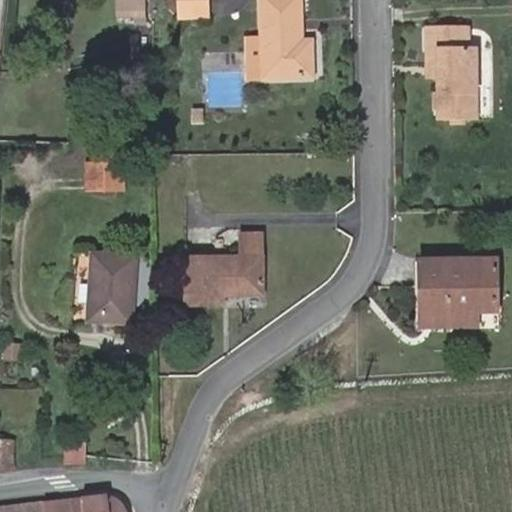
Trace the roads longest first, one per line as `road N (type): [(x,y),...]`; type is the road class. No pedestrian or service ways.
road 1 (residential): [(171,501),(220,394),(366,270),(378,228),(381,0)]
road 2 (residential): [(171,501),(122,481),(0,491)]
